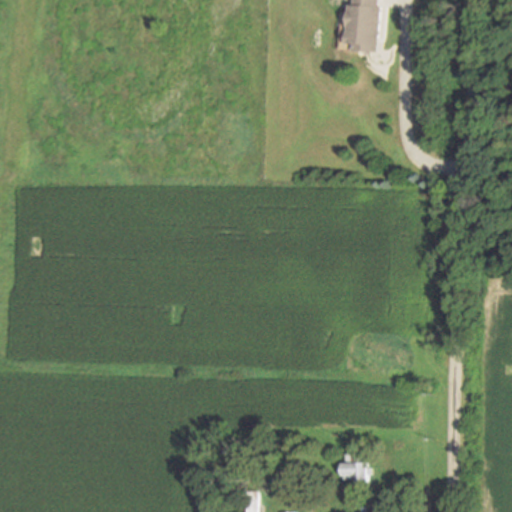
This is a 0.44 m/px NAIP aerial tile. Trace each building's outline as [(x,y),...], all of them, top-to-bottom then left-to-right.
[(356,0),(356,7),(350,6),(347,44),(355,45),(355,52),(380,54),(383,8),(379,8),(379,0),(356,0)] [(309,463),(294,465),(291,444),(306,441),(309,463)] [(348,455),(348,465),(344,465),(345,481),(357,481),(357,485),(370,484),(370,477),(375,477),(374,468),(371,468),(370,464),(360,464),(360,455),(348,455)] [(280,477),(274,483),(283,492),(289,485),(280,477)] [(260,511),(245,511),(245,492),(260,492),(260,511)]
